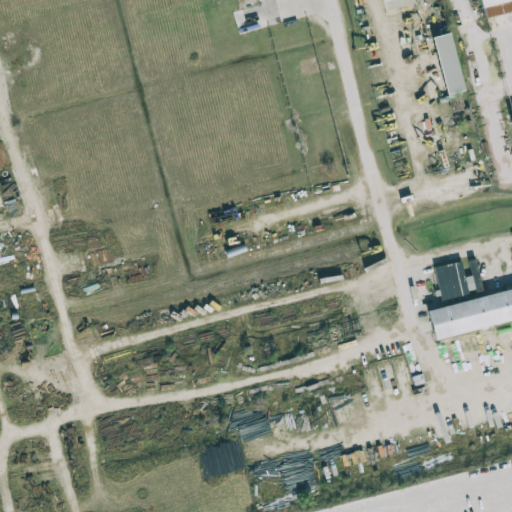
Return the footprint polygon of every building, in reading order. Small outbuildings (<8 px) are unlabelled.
[(382,0),(385,11),(414,3),(413,0),(382,0)] [(479,0),(511,0),(511,5),(483,14),(479,0)] [(450,32),(433,37),(446,94),(464,90),(450,32)] [(442,305),(483,296),(475,259),(468,260),(472,275),(465,277),(461,260),(434,266),(442,305)] [(435,339),(511,320),(511,289),(428,309),(435,339)]
